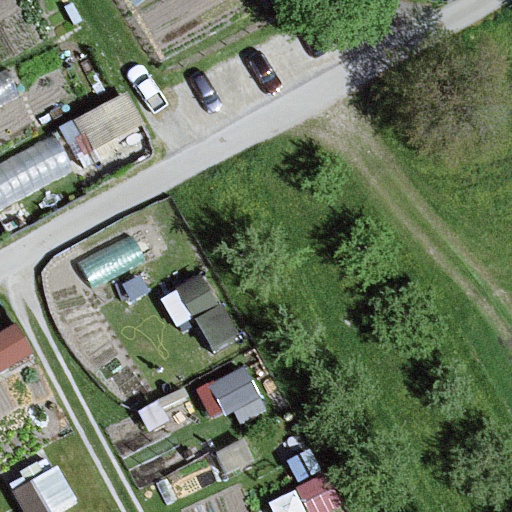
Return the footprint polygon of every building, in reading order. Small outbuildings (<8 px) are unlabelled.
[(63,130),(77,167),(144,141),(130,105),(63,130)] [(0,161),(0,208),(70,180),(54,140),(0,161)] [(174,298),(196,358),(233,344),(212,284),(174,298)] [(18,334),(0,343),(0,380),(33,363),(18,334)] [(224,427),(263,411),(246,371),(208,387),(224,427)] [(9,491),(20,511),(72,511),(74,511),(51,468),(9,491)]
